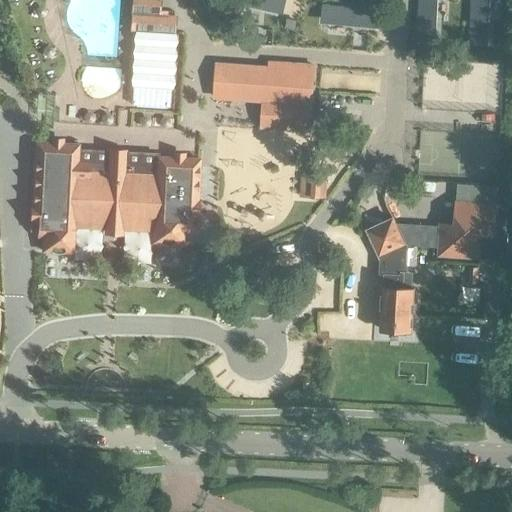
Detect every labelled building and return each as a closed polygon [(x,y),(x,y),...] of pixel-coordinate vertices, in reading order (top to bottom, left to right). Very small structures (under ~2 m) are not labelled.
[(159,15),(159,0),(131,0),(129,30),(135,31),(132,86),(131,105),(170,107),(171,89),(173,89),(176,33),(175,33),(176,16),(159,15)] [(286,0),(229,0),(229,1),(284,12),(286,0)] [(436,41),(438,0),(418,0),(417,40),(436,41)] [(491,0),(470,0),(467,43),(488,45),(491,0)] [(380,9),(324,2),(322,22),(378,28),(380,9)] [(335,64),(333,91),(358,93),(360,65),(335,64)] [(263,127),(309,130),(313,66),(296,65),(296,70),(219,65),(218,81),(209,80),(208,89),(217,89),(217,98),(264,101),(263,127)] [(72,252),(73,226),(76,161),(77,145),(35,143),(31,222),(38,222),(37,236),(43,237),(42,251),(72,252)] [(156,165),(152,231),(152,243),(181,244),(182,230),(187,230),(188,216),(195,216),(198,160),(157,157),(156,165)] [(152,231),(156,165),(76,161),(73,226),(152,231)] [(327,199),(328,178),(301,176),(300,196),(327,199)] [(498,204),(457,202),(455,225),(441,224),(439,257),(480,259),(481,236),(496,237),(498,204)] [(385,268),(388,268),(388,276),(384,275),(382,330),(412,332),(415,289),(402,289),(403,255),(406,255),(407,248),(393,219),(368,231),(379,256),(386,254),(388,258),(388,261),(385,261),(385,268)]
